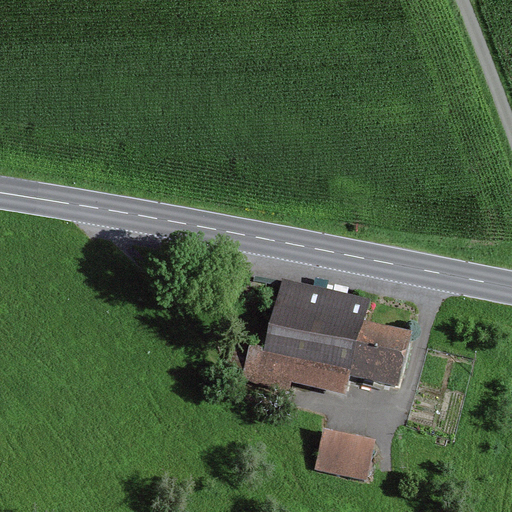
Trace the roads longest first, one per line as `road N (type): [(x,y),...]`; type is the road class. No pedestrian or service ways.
road 1 (primary): [(0,193),(511,287)]
road 2 (residential): [(462,0),(511,128)]
